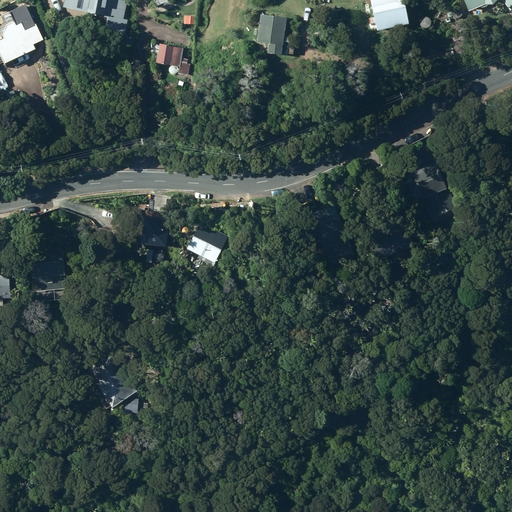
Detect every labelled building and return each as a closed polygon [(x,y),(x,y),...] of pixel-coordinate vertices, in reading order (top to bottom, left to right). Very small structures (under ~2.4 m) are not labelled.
[(104,29),(125,34),(128,20),(124,19),(127,0),(125,0),(75,0),(74,9),(82,11),(81,12),(107,17),(104,29)] [(370,0),(377,31),(409,24),(403,0),(370,0)] [(511,0),(465,0),(470,10),(496,0),(501,0),(511,11),(511,0)] [(0,41),(0,49),(6,62),(36,48),(34,44),(44,39),(36,24),(26,4),(9,13),(13,22),(6,26),(2,34),(5,39),(0,41)] [(282,54),(286,18),(261,15),(257,42),(269,43),(267,53),(282,54)] [(183,48),(159,44),(156,63),(179,67),(178,73),(188,75),(190,64),(187,64),(188,59),(181,58),(183,48)] [(373,170),(386,164),(379,149),(366,155),(373,170)] [(431,219),(456,210),(448,188),(446,189),(436,163),(413,172),(431,219)] [(312,183),(290,191),(296,207),(318,199),(312,183)] [(330,264),(354,254),(337,212),(311,223),(316,237),(319,236),(330,264)] [(371,231),(381,257),(416,244),(406,218),(371,231)] [(187,249),(214,263),(228,236),(201,222),(187,249)] [(68,248),(37,251),(40,291),(71,288),(68,248)] [(15,298),(13,274),(0,275),(0,299),(0,300),(1,307),(9,306),(8,299),(15,298)] [(117,407),(141,391),(116,355),(93,371),(117,407)]
